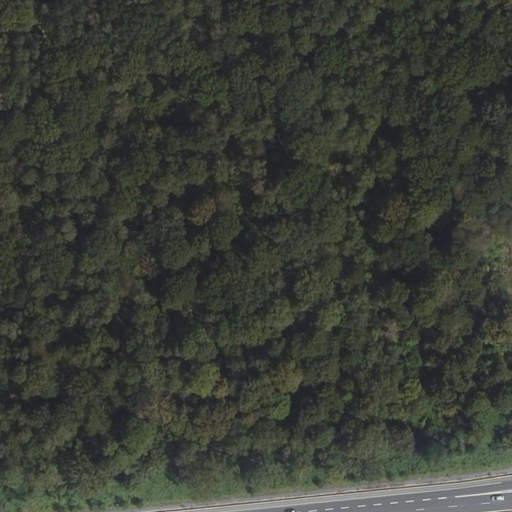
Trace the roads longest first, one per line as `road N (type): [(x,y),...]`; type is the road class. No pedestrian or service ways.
road 1 (trunk): [(511,484),(338,511)]
road 2 (trunk): [(511,500),(384,511)]
